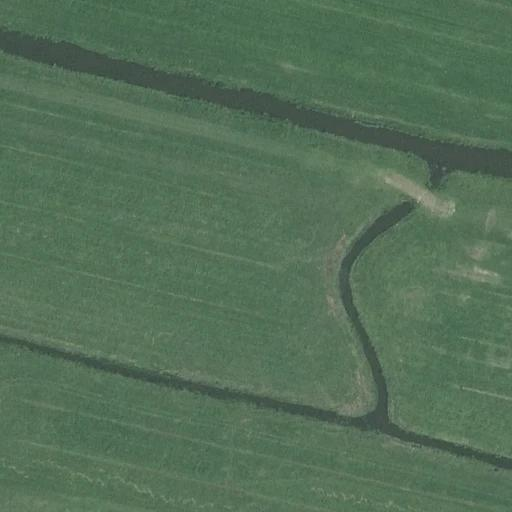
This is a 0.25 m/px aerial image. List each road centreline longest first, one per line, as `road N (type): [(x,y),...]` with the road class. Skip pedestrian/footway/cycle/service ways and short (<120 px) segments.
road 1 (track): [(0,79),(401,175),(429,196),(511,206)]
road 2 (track): [(511,91),(161,0)]
